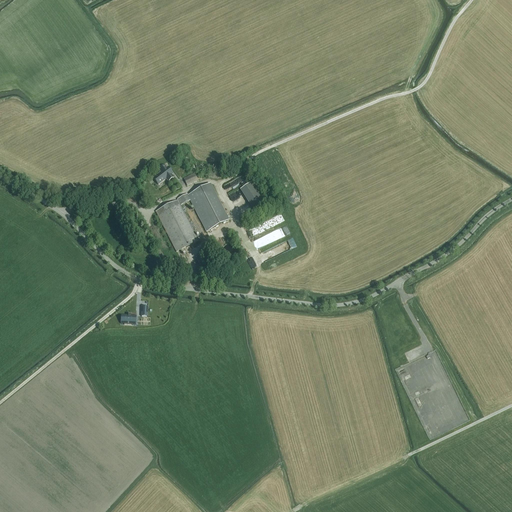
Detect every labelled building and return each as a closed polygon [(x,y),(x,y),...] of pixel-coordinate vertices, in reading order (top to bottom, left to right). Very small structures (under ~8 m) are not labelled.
[(168,182),(174,178),(171,175),(173,174),(168,167),(167,169),(164,166),(159,170),(161,172),(153,179),(158,185),(166,179),(168,182)] [(187,186),(198,181),(195,175),(184,181),(187,186)] [(269,205),(254,181),(240,190),(255,214),(269,205)] [(156,212),(177,252),(199,241),(181,205),(190,200),(207,232),(229,221),(210,184),(188,196),(187,194),(177,200),(178,201),(156,212)] [(251,229),(254,236),(275,226),(274,224),(281,221),(281,222),(285,220),(282,214),(275,217),(276,218),(251,229)] [(289,246),(290,249),(297,246),(294,239),(282,243),(284,248),(289,246)] [(224,246),(223,247),(222,248),(222,250),(221,251),(221,252),(221,253),(222,254),(222,256),(222,257),(223,258),(224,259),(225,259),(226,260),(227,261),(228,261),(229,261),(230,262),(231,261),(233,261),(234,261),(235,260),(236,260),(237,259),(238,258),(238,257),(239,256),(239,255),(239,254),(239,252),(239,251),(239,250),(239,249),(238,248),(237,247),(237,246),(236,245),(235,244),(234,244),(232,244),(231,243),(230,243),(229,244),(228,244),(227,244),(225,245),(224,246)] [(204,254),(196,258),(205,275),(212,271),(204,254)] [(124,324),(133,324),(136,325),(136,324),(135,324),(135,316),(136,316),(131,316),(128,316),(121,315),(121,316),(123,316),(122,323),(121,323),(121,324),(124,324)]
